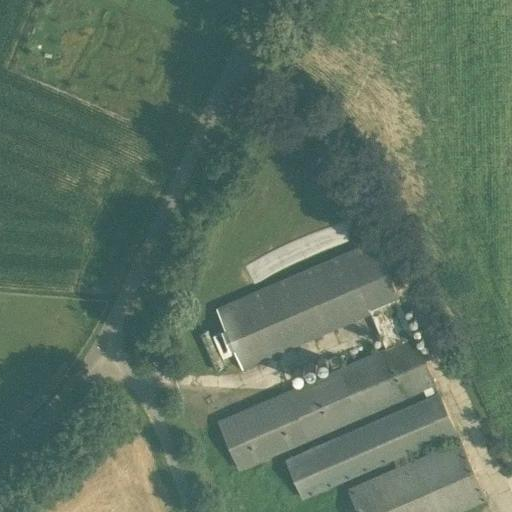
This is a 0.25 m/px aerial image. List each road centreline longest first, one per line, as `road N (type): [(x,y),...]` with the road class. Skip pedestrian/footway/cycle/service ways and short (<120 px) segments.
road 1 (unclassified): [(105,349),(263,0)]
road 2 (unclassified): [(189,511),(144,389),(105,349)]
road 3 (unclassified): [(0,456),(56,409),(105,349)]
